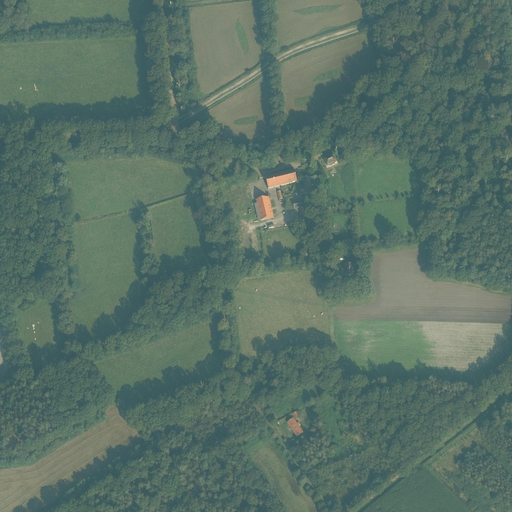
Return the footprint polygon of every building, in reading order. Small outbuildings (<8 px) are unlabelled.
[(324,160),(326,164),(327,167),(330,165),(331,166),(335,164),(334,163),(337,162),(335,159),(333,154),(325,158),(324,160)] [(319,171),(324,179),(327,178),(328,178),(325,172),(323,169),(319,171)] [(294,170),(265,177),(268,189),(297,182),(294,170)] [(300,195),(305,195),(312,194),(310,183),(310,178),(303,179),(304,188),(299,188),(300,195)] [(217,197),(222,215),(234,212),(227,183),(220,185),(223,195),(217,197)] [(283,200),(283,199),(288,198),(287,195),(282,196),(281,192),(277,192),(279,200),(283,200)] [(272,210),(271,208),(269,198),(269,197),(256,201),(256,204),(254,204),(258,222),(261,221),(274,218),(273,218),(272,210)] [(293,203),(294,208),(294,209),(299,208),(302,228),(303,228),(308,228),(312,227),(309,208),(307,208),(307,201),(293,203)] [(350,275),(352,274),(354,267),(354,263),(352,263),(347,263),(343,265),(343,267),(346,272),(349,275),(350,275)] [(297,437),(301,434),(303,433),(298,427),(300,425),(299,423),(297,424),(294,419),(292,420),(287,423),(297,437)]
